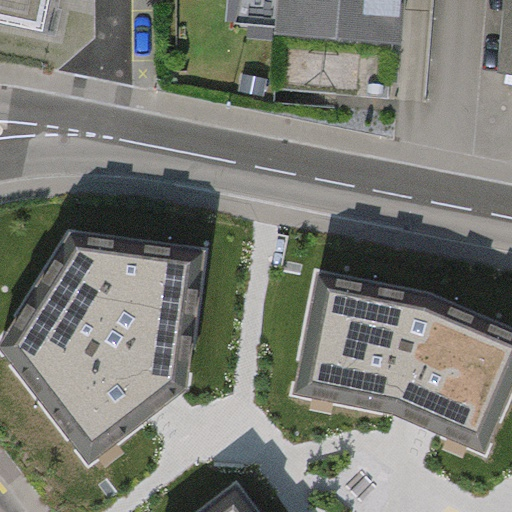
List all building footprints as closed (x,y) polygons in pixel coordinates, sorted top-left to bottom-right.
[(0,0),(0,19),(40,28),(48,0),(0,0)] [(281,0),(279,34),(399,43),(402,0),(281,0)] [(511,0),(508,0),(502,68),(511,69),(511,0)] [(206,254),(72,235),(21,317),(49,335),(46,343),(16,365),(71,438),(100,417),(120,442),(188,389),(206,254)] [(511,332),(431,298),(321,276),(303,359),(344,367),(337,401),(395,412),(450,436),(462,404),(500,421),(511,393),(511,332)] [(256,511),(237,487),(205,511),(256,511)]
